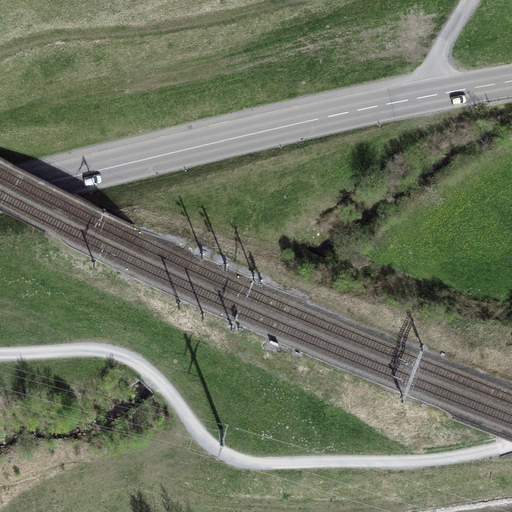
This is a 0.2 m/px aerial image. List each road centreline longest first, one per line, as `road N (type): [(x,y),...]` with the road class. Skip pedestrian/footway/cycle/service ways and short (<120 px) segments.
road 1 (secondary): [(511,81),(0,195)]
road 2 (track): [(299,0),(241,15),(57,30),(0,48)]
